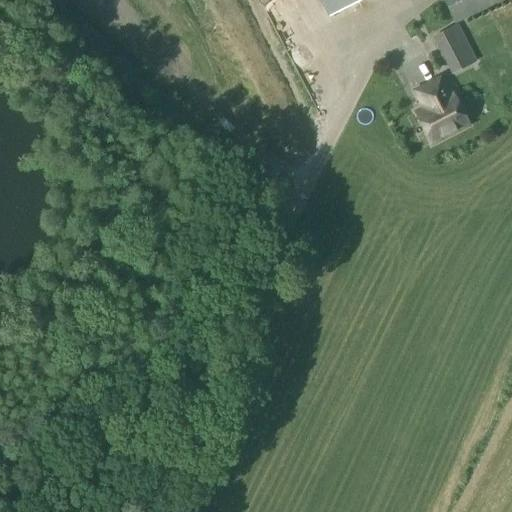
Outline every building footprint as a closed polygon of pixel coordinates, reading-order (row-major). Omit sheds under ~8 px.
[(360,0),(323,0),(331,15),(360,0)] [(443,0),(455,24),(507,0),(443,0)] [(462,69),(476,62),(457,25),(443,32),(462,69)] [(490,28),(473,37),(483,56),(500,48),(490,28)] [(416,114),(431,143),(467,125),(452,95),(448,98),(439,80),(416,92),(422,104),(424,103),(427,109),(416,114)]
